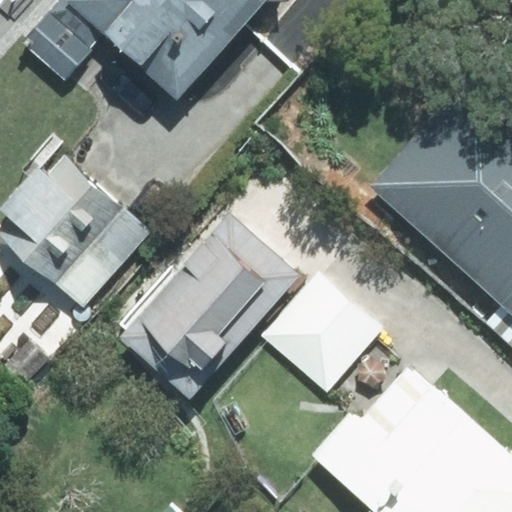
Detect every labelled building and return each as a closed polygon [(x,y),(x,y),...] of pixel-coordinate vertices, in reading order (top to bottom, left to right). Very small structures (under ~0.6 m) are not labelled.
[(262,0),(87,0),(189,86),(262,0)] [(98,50),(53,11),(26,43),(70,82),(98,50)] [(511,94),(498,82),(399,194),(511,293),(511,94)] [(114,194),(71,157),(9,231),(51,267),(114,194)] [(297,267),(236,214),(134,334),(195,386),(297,267)] [(381,329),(321,278),(273,334),(333,385),(381,329)] [(511,511),(511,452),(474,419),(391,511),(511,511)] [(185,511),(174,502),(164,511),(185,511)]
